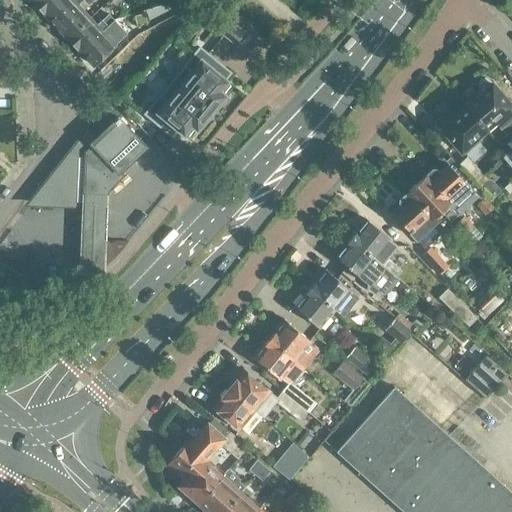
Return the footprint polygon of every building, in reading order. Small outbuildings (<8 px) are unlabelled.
[(32,0),(44,12),(56,0),(32,0)] [(56,0),(44,12),(56,26),(83,0),(56,0)] [(83,0),(56,26),(69,39),(92,17),(84,9),(89,5),(93,0),(83,0)] [(231,10),(217,27),(241,47),(255,30),(231,10)] [(92,17),(69,39),(81,52),(116,20),(109,13),(108,14),(98,23),(92,17)] [(116,20),(81,52),(94,65),(128,33),(116,20)] [(192,73),(180,87),(210,112),(212,110),(215,112),(225,101),(222,99),(224,96),(218,91),(226,82),(214,72),(221,65),(200,47),(184,66),(192,73)] [(487,129),(490,133),(498,125),(508,137),(511,133),(511,109),(508,105),(510,103),(489,79),(487,79),(485,78),(484,78),(483,79),(481,80),(480,81),(479,81),(479,83),(479,84),(478,85),(479,87),(479,88),(480,89),(482,92),(478,96),(477,94),(465,104),(466,106),(487,129)] [(160,95),(144,114),(165,131),(172,124),(183,133),(191,124),(197,129),(199,126),(202,129),(212,117),(209,115),(210,112),(180,87),(168,101),(160,95)] [(482,140),(479,137),(487,129),(466,106),(456,115),(454,113),(442,123),(444,125),(440,129),(464,156),(482,140)] [(35,199),(35,204),(83,206),(83,207),(82,238),(81,267),(80,270),(97,271),(103,271),(103,268),(104,240),(104,239),(106,208),(106,194),(106,193),(106,192),(106,191),(107,191),(107,190),(108,189),(109,188),(122,175),(117,170),(131,157),(144,145),(118,118),(114,121),(116,122),(105,132),(98,139),(97,140),(93,136),(87,130),(37,192),(37,193),(36,193),(36,194),(36,195),(35,196),(35,197),(35,198),(35,199)] [(511,146),(502,156),(510,165),(511,163),(511,146)] [(458,167),(471,182),(481,173),(467,158),(458,167)] [(443,159),(425,175),(453,206),(473,187),(465,178),(462,180),(443,159)] [(471,182),(485,197),(488,201),(498,192),(481,173),(471,182)] [(453,206),(425,175),(407,193),(434,223),(443,214),(450,221),(460,212),(453,206)] [(425,231),(434,223),(407,193),(399,200),(399,203),(400,205),(392,213),(416,240),(420,236),(423,240),(429,235),(425,231)] [(477,204),(486,215),(494,207),(485,197),(477,204)] [(480,233),(463,215),(453,225),(470,243),(480,233)] [(351,238),(383,264),(396,275),(402,268),(389,257),(387,259),(386,257),(396,245),(391,241),(391,240),(366,219),(365,220),(363,219),(355,228),(358,230),(357,232),(356,231),(351,238)] [(396,275),(383,264),(351,238),(344,245),(345,246),(335,257),(366,283),(366,286),(375,292),(379,293),(384,292),(397,277),(396,275)] [(439,272),(447,265),(432,247),(424,255),(439,272)] [(359,298),(350,291),(350,290),(325,270),(310,288),(335,309),(338,311),(342,306),(348,311),(359,298)] [(490,285),(474,301),(488,315),(504,300),(490,285)] [(446,287),(437,296),(468,325),(476,317),(446,287)] [(320,328),(335,309),(310,288),(294,307),(320,328)] [(398,312),(393,318),(409,331),(414,325),(398,312)] [(400,342),(409,331),(393,318),(384,328),(400,342)] [(276,331),(269,339),(305,367),(319,350),(309,343),(310,342),(284,320),(283,321),(279,320),(273,327),(276,331)] [(305,367),(269,339),(263,347),(260,346),(254,353),(255,356),(253,358),(280,379),(282,377),(291,384),(305,367)] [(375,364),(354,346),(345,356),(367,373),(375,364)] [(484,397),(506,373),(485,354),(464,378),(484,397)] [(333,372),(340,378),(353,388),(343,399),(350,405),(368,383),(343,360),(333,372)] [(230,387),(228,389),(255,410),(270,391),(243,370),(236,379),(234,379),(229,384),(230,387)] [(282,391),(300,406),(307,411),(313,403),(289,383),(282,391)] [(507,511),(511,507),(511,493),(393,386),(338,448),(408,511),(507,511)] [(239,429),(255,410),(228,389),(227,390),(224,390),(220,396),(220,399),(213,408),(239,429)] [(300,406),(282,391),(277,398),(276,399),(293,414),(300,406)] [(170,466),(185,480),(203,459),(204,459),(211,452),(218,444),(237,459),(244,450),(246,452),(248,448),(228,432),(212,418),(188,445),(186,442),(169,461),(172,464),(170,466)] [(289,480),(309,456),(292,442),(272,466),(289,480)] [(203,459),(185,480),(179,486),(180,486),(188,494),(187,496),(196,505),(230,469),(227,467),(220,474),(210,465),(217,458),(211,452),(204,459),(203,459)] [(247,469),(254,475),(263,465),(256,459),(247,469)] [(271,472),(263,465),(254,475),(262,482),(271,472)] [(207,511),(208,511),(222,511),(245,487),(238,480),(240,478),(230,469),(196,505),(204,511),(207,511)] [(255,511),(258,508),(246,497),(251,492),(245,487),(222,511),(255,511)] [(285,501),(291,506),(300,496),(294,491),(285,501)] [(299,511),(307,503),(300,496),(291,506),(298,511),(299,511)]
